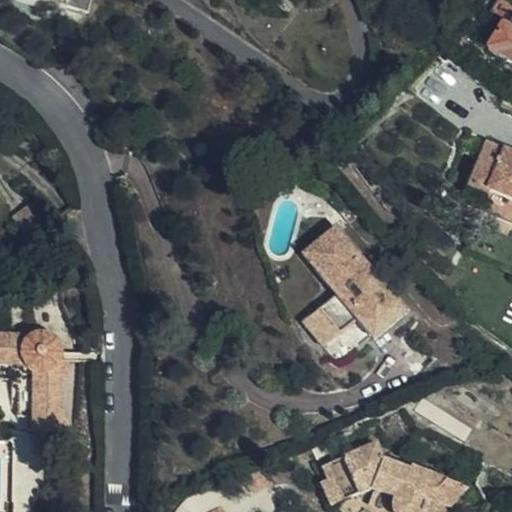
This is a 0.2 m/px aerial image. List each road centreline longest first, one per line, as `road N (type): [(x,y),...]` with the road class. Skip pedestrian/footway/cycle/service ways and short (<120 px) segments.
road 1 (residential): [(0,68),(56,102),(91,158),(112,249),(123,511)]
road 2 (unknown): [(348,0),(360,83),(351,99),(336,103),(169,0)]
